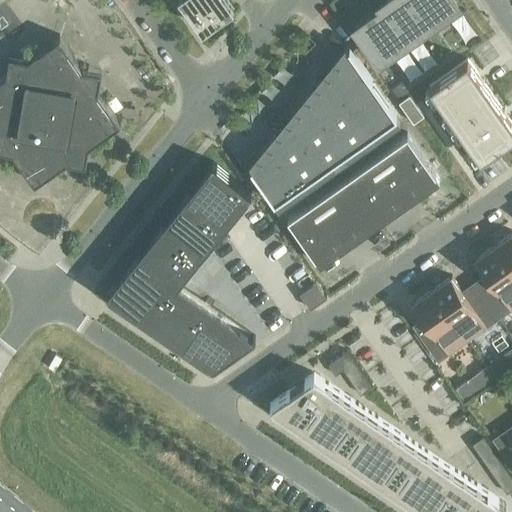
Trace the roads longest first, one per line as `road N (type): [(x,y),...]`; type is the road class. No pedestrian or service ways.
road 1 (residential): [(233,384),(511,188)]
road 2 (residential): [(43,301),(204,102)]
road 3 (residential): [(207,410),(43,301)]
road 4 (residential): [(207,410),(357,511)]
road 5 (residential): [(204,102),(287,0)]
road 6 (residential): [(204,102),(134,0)]
